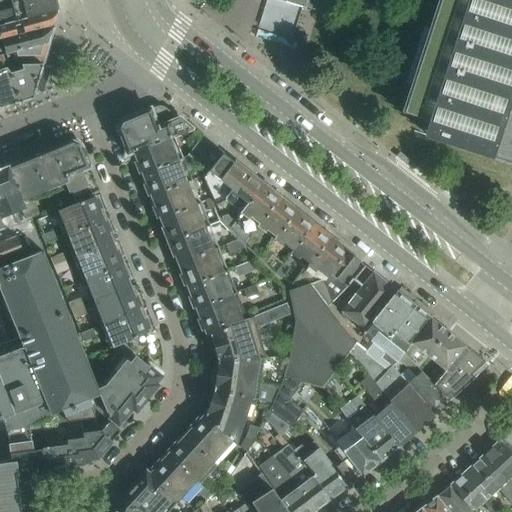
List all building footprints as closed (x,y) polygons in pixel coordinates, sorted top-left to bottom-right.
[(59,9),(56,0),(0,0),(0,25),(6,24),(5,23),(59,9)] [(266,0),(257,30),(257,31),(256,36),(255,37),(288,48),(289,47),(290,42),(291,41),(302,7),(304,8),(304,7),(306,0),(266,0)] [(511,165),(511,0),(437,0),(428,28),(424,26),(406,83),(410,84),(401,112),(403,113),(418,118),(423,120),(430,122),(426,135),(426,136),(426,138),(511,165)] [(26,34),(54,27),(59,9),(5,23),(6,24),(0,25),(0,40),(2,40),(18,36),(15,26),(23,23),(26,34)] [(50,42),(54,27),(26,34),(18,36),(2,40),(6,54),(50,42)] [(23,63),(43,64),(50,42),(6,54),(4,54),(8,68),(23,63)] [(0,107),(33,97),(43,64),(23,63),(24,68),(11,73),(8,68),(0,70),(0,107)] [(68,94),(102,85),(97,67),(63,77),(68,94)] [(170,138),(191,129),(165,108),(164,107),(162,107),(161,106),(159,106),(157,106),(156,107),(132,116),(133,117),(124,121),(124,120),(122,121),(123,124),(122,128),(118,130),(119,131),(125,146),(124,146),(128,155),(136,152),(170,138)] [(179,159),(170,138),(136,152),(139,161),(138,166),(140,171),(144,172),(144,173),(179,159)] [(199,164),(213,146),(203,138),(188,156),(199,164)] [(99,190),(86,156),(84,157),(80,147),(82,147),(81,145),(77,146),(73,145),(71,141),(69,142),(70,143),(61,147),(60,145),(55,147),(72,192),(75,200),(99,190)] [(209,172),(223,154),(213,146),(199,164),(209,172)] [(72,192),(55,147),(32,156),(46,191),(65,183),(69,193),(72,192)] [(222,202),(246,172),(223,154),(209,172),(204,178),(216,204),(222,202)] [(46,191),(32,156),(9,165),(23,200),(46,191)] [(188,182),(179,159),(144,173),(148,184),(146,187),(149,193),(153,195),(188,182)] [(27,211),(23,200),(9,165),(0,168),(0,217),(6,233),(12,231),(14,236),(15,235),(22,253),(27,251),(41,245),(30,218),(27,211)] [(241,213),(263,185),(246,172),(222,202),(226,200),(241,213)] [(197,204),(188,182),(153,195),(157,206),(156,211),(158,216),(161,218),(162,218),(197,204)] [(257,226),(279,198),(263,185),(241,213),(235,221),(230,227),(245,242),(251,234),(257,226)] [(62,205),(59,198),(50,202),(52,209),(62,205)] [(102,221),(98,210),(100,207),(97,201),(94,199),(93,198),(59,212),(68,234),(102,221)] [(214,207),(210,198),(205,200),(209,209),(214,207)] [(275,240),(296,212),(279,198),(257,226),(265,232),(267,230),(275,236),(274,239),(275,240)] [(206,227),(197,204),(162,218),(165,227),(162,228),(168,242),(206,227)] [(40,214),(36,207),(27,211),(30,218),(40,214)] [(292,250),(312,225),(296,212),(275,240),(281,246),(284,243),(292,250)] [(235,221),(227,214),(222,217),(223,220),(230,227),(235,221)] [(6,233),(0,217),(0,241),(14,236),(12,231),(6,233)] [(111,242),(107,233),(109,229),(106,223),(103,222),(102,221),(68,234),(76,256),(111,242)] [(310,264),(330,239),(312,225),(292,250),(291,252),(298,259),(300,256),(309,263),(310,264)] [(214,248),(206,227),(168,242),(174,256),(177,255),(179,261),(214,248)] [(56,238),(53,231),(41,235),(44,243),(56,238)] [(236,239),(231,233),(222,237),(225,243),(236,239)] [(250,247),(256,239),(251,234),(245,242),(250,247)] [(15,235),(14,236),(0,241),(0,262),(22,253),(15,235)] [(244,246),(236,239),(225,243),(228,252),(244,246)] [(323,282),(346,252),(330,239),(310,264),(309,263),(292,285),(297,288),(322,278),(323,282)] [(123,264),(117,250),(115,251),(111,242),(76,256),(85,279),(123,264)] [(98,388),(86,357),(41,245),(27,251),(29,256),(0,267),(0,296),(5,308),(8,307),(20,336),(0,343),(0,412),(7,429),(7,431),(30,427),(29,424),(53,415),(55,422),(96,417),(90,398),(92,397),(98,388)] [(223,270),(214,248),(179,261),(184,273),(181,276),(184,283),(188,284),(223,270)] [(266,262),(272,253),(267,249),(260,257),(266,262)] [(351,282),(364,266),(346,252),(323,282),(331,302),(351,282)] [(65,260),(62,253),(50,258),(53,265),(65,260)] [(69,269),(65,260),(53,265),(57,273),(69,269)] [(252,261),(244,264),(248,273),(256,270),(252,261)] [(128,287),(125,280),(129,278),(123,264),(85,279),(94,300),(128,287)] [(281,277),(288,267),(282,264),(275,272),(281,277)] [(232,293),(223,270),(188,284),(193,295),(191,300),(193,305),(197,306),(197,307),(232,293)] [(366,331),(396,291),(373,273),(342,312),(365,331),(366,331)] [(355,343),(327,306),(331,302),(323,282),(322,278),(297,288),(289,291),(295,321),(290,356),(284,375),(303,380),(322,386),(349,351),(355,343)] [(258,293),(255,284),(243,289),(246,297),(258,293)] [(139,305),(136,299),(132,297),(128,287),(94,300),(103,322),(137,309),(137,308),(139,305)] [(382,348),(415,307),(396,291),(366,331),(365,331),(363,333),(382,348)] [(243,319),(232,293),(197,307),(202,319),(199,321),(202,327),(206,329),(208,335),(210,334),(244,321),(243,319)] [(83,305),(81,298),(68,302),(71,309),(83,305)] [(87,313),(83,305),(71,309),(75,318),(87,313)] [(398,360),(399,359),(404,353),(431,319),(415,307),(382,348),(398,360)] [(148,327),(145,321),(142,319),(137,309),(103,322),(113,347),(122,344),(121,342),(147,332),(146,331),(148,327)] [(211,338),(209,343),(211,348),(214,349),(218,361),(265,358),(263,352),(259,341),(261,341),(255,323),(253,324),(251,318),(251,317),(243,319),(244,321),(210,334),(211,338)] [(429,357),(448,333),(431,319),(404,353),(418,367),(427,356),(429,357)] [(92,325),(80,330),(84,339),(95,334),(92,325)] [(161,374),(149,364),(147,367),(139,360),(149,348),(155,346),(149,331),(147,332),(121,342),(122,344),(127,359),(116,372),(148,397),(157,386),(155,384),(160,378),(159,376),(161,374)] [(465,346),(448,333),(429,357),(441,366),(437,370),(436,369),(428,378),(434,385),(446,370),(465,346)] [(374,358),(355,343),(349,351),(365,370),(374,358)] [(486,368),(489,365),(465,346),(446,370),(434,385),(449,401),(463,388),(464,387),(486,368)] [(404,353),(399,359),(405,365),(411,371),(406,375),(403,378),(402,379),(432,416),(449,401),(434,385),(428,378),(418,367),(404,353)] [(214,367),(213,374),(215,377),(214,389),(253,397),(252,398),(272,402),(275,395),(279,386),(260,384),(265,358),(218,361),(217,366),(214,367)] [(376,387),(392,367),(393,366),(392,365),(388,369),(374,358),(365,370),(369,375),(367,376),(376,387)] [(402,379),(403,378),(393,366),(392,367),(376,387),(414,433),(432,416),(402,379)] [(148,397),(116,372),(106,385),(98,388),(92,397),(98,408),(119,425),(132,408),(136,411),(148,397)] [(287,403),(303,380),(284,375),(283,374),(279,386),(275,395),(272,402),(268,411),(289,426),(300,413),(287,403)] [(414,433),(376,387),(367,376),(360,382),(383,409),(375,416),(374,417),(398,446),(414,433)] [(237,443),(252,398),(253,397),(214,389),(213,392),(209,394),(207,399),(209,403),(206,414),(237,443)] [(374,417),(375,416),(358,396),(350,402),(358,412),(348,419),(352,425),(356,428),(381,461),(381,460),(398,446),(374,417)] [(268,411),(265,418),(269,422),(281,436),(289,426),(268,411)] [(237,443),(206,414),(200,420),(197,420),(192,425),(194,428),(186,436),(217,465),(237,444),(237,443)] [(97,458),(120,430),(109,422),(102,430),(83,432),(84,437),(67,439),(68,444),(69,444),(72,464),(88,462),(89,459),(97,458)] [(259,427),(250,424),(246,436),(240,447),(245,452),(247,450),(250,445),(254,438),(259,427)] [(381,461),(356,428),(352,425),(343,432),(345,435),(340,439),(334,430),(330,433),(349,457),(362,475),(381,461)] [(30,427),(7,431),(12,462),(16,462),(33,459),(31,449),(33,449),(31,435),(30,427)] [(217,465),(186,436),(179,444),(175,444),(171,449),(171,453),(169,455),(200,483),(217,465)] [(300,440),(291,447),(304,461),(315,474),(332,498),(346,487),(330,465),(332,463),(320,449),(313,439),(304,446),(300,440)] [(511,451),(500,442),(499,441),(497,442),(498,443),(483,456),(508,477),(509,478),(511,475),(511,451)] [(68,444),(33,449),(31,449),(33,459),(34,467),(39,466),(40,473),(73,468),(72,464),(69,444),(68,444)] [(315,474),(304,461),(288,444),(275,454),(315,510),(332,498),(315,474)] [(312,511),(315,510),(275,454),(259,466),(263,472),(264,473),(263,473),(273,489),(289,511),(312,511)] [(200,483),(169,455),(161,463),(158,463),(154,467),(155,470),(151,475),(150,476),(177,501),(178,500),(181,503),(200,483)] [(511,482),(509,479),(509,478),(508,477),(483,456),(481,459),(480,458),(468,470),(491,495),(501,486),(511,498),(511,482)] [(362,475),(349,457),(336,467),(349,484),(362,475)] [(232,464),(227,461),(221,468),(226,473),(232,464)] [(20,511),(16,475),(17,474),(16,462),(12,462),(0,462),(0,511),(20,511)] [(491,495),(468,470),(465,473),(465,472),(463,474),(464,474),(452,485),(451,484),(450,485),(473,511),(483,502),(488,507),(487,510),(489,511),(495,511),(501,507),(491,495)] [(136,482),(118,501),(141,511),(167,511),(177,501),(150,476),(151,475),(146,472),(145,473),(140,473),(136,478),(136,482)] [(289,511),(273,489),(263,473),(264,473),(263,472),(237,490),(246,503),(252,511),(289,511)] [(473,511),(450,485),(438,495),(450,511),(473,511)] [(212,494),(204,486),(199,492),(206,500),(212,494)] [(450,511),(438,495),(421,509),(423,511),(450,511)] [(141,511),(118,501),(117,506),(113,507),(110,511),(141,511)] [(252,511),(246,503),(232,511),(252,511)]
